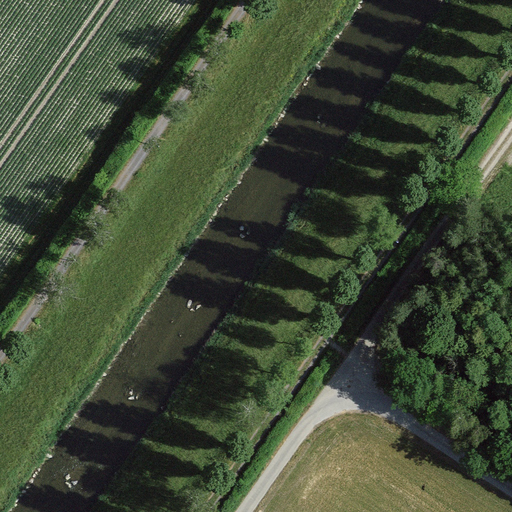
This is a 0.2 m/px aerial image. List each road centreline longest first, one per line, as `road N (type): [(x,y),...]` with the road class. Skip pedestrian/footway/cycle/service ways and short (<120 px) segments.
road 1 (track): [(511,69),(203,511)]
road 2 (track): [(0,393),(273,0)]
road 3 (track): [(511,131),(242,511)]
road 4 (track): [(0,312),(219,0)]
